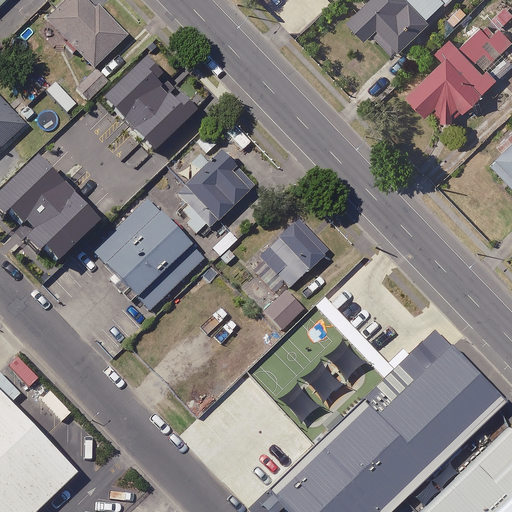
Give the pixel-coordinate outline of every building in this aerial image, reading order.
[(90,0),(68,0),(48,20),(69,41),(65,45),(76,56),(80,52),(95,67),(127,36),(90,0)] [(433,15),(448,0),(367,0),(347,19),(366,40),(373,33),(394,56),(435,18),(433,15)] [(486,67),(511,41),(500,29),(511,17),(511,13),(501,2),(457,44),(451,38),(438,50),(445,58),(407,94),(432,119),(452,121),(497,79),(486,67)] [(77,105),(56,82),(47,89),(67,113),(77,105)] [(0,148),(25,125),(0,99),(0,148)] [(114,120),(103,107),(81,126),(109,159),(97,169),(112,187),(150,154),(132,133),(139,126),(126,111),(114,120)] [(209,125),(193,142),(208,155),(224,139),(209,125)] [(511,144),(492,163),(511,183),(511,144)] [(209,165),(200,154),(190,164),(199,174),(178,194),(189,206),(180,214),(201,237),(255,187),(223,152),(209,165)] [(148,201),(95,252),(128,285),(119,294),(131,306),(140,297),(152,309),(204,258),(148,201)] [(298,222),(262,259),(264,261),(253,273),(274,293),(285,282),(292,288),(328,251),(298,222)] [(238,239),(230,232),(213,249),(228,264),(234,258),(227,251),(238,239)] [(62,259),(42,236),(27,248),(47,272),(62,259)] [(304,310),(287,292),(266,312),(283,330),(304,310)] [(383,511),(487,413),(432,356),(350,435),(335,420),(245,506),(251,511),(383,511)] [(0,511),(45,511),(81,479),(0,392),(0,511)] [(213,463),(247,498),(300,446),(266,412),(213,463)] [(511,511),(511,457),(494,439),(417,511),(511,511)]
